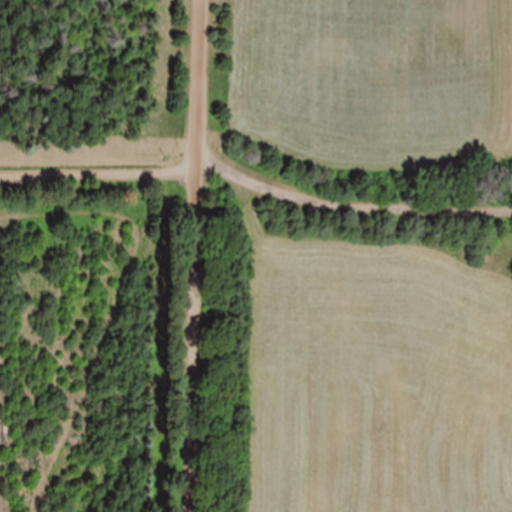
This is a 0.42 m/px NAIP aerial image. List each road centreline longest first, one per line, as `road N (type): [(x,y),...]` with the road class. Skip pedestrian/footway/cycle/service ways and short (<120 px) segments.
road 1 (residential): [(511,103),(196,142),(0,129)]
road 2 (residential): [(191,511),(199,0)]
